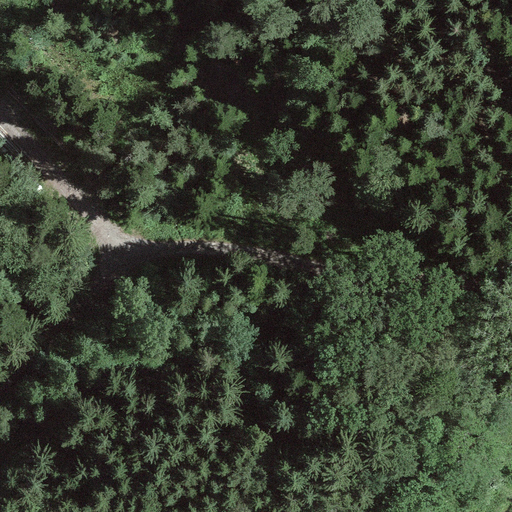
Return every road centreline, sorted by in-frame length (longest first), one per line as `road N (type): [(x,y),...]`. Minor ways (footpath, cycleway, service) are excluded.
road 1 (track): [(0,389),(134,255),(196,246),(414,283),(511,264)]
road 2 (track): [(0,112),(134,255)]
